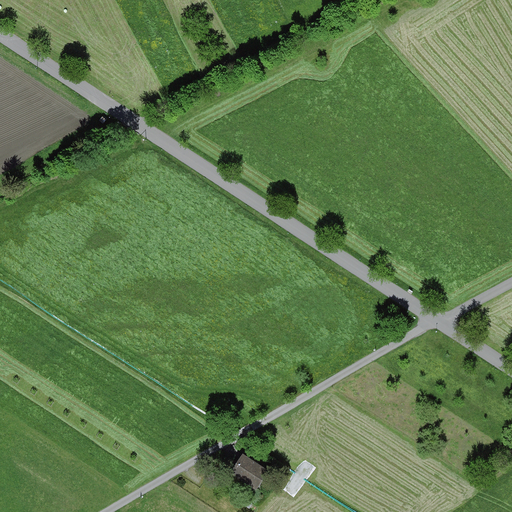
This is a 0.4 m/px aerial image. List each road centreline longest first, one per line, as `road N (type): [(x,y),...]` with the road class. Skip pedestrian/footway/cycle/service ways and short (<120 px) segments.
road 1 (unclassified): [(0,32),(511,370)]
road 2 (track): [(107,511),(511,282)]
